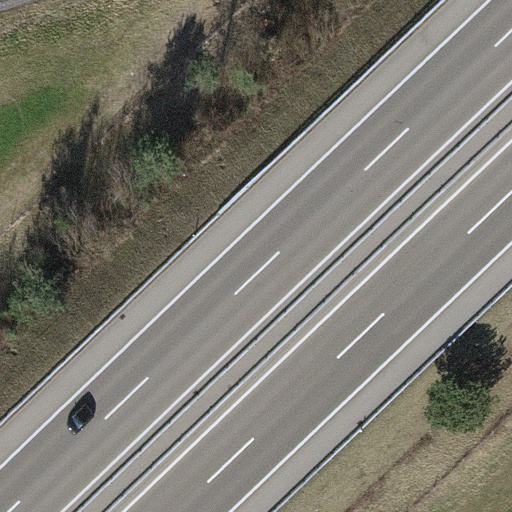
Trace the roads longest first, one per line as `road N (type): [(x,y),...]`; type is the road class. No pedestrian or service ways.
road 1 (motorway): [(511,35),(13,511)]
road 2 (motorway): [(182,511),(511,198)]
road 3 (track): [(0,191),(147,45)]
